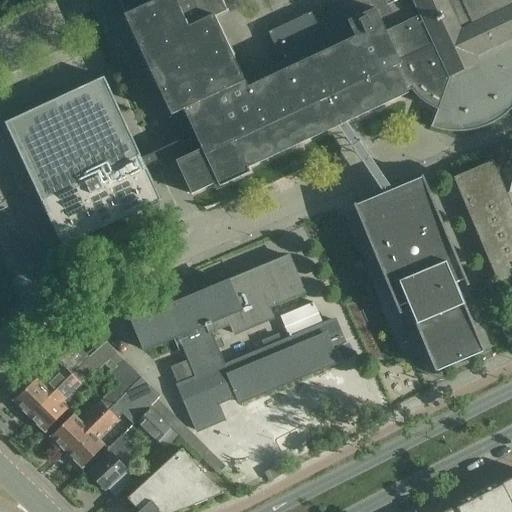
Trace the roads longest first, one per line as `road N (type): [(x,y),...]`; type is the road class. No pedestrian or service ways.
road 1 (tertiary): [(511,391),(277,511)]
road 2 (tertiary): [(365,511),(511,436)]
